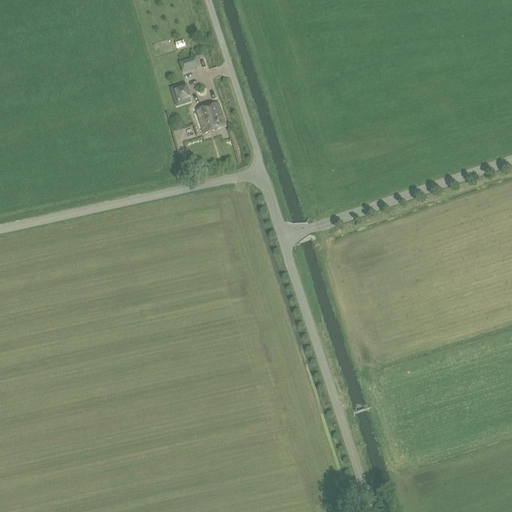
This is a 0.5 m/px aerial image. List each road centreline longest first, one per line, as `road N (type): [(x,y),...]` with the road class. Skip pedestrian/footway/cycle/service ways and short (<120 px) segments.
road 1 (unclassified): [(371,511),(282,238)]
road 2 (unclassified): [(0,229),(259,171)]
road 3 (unclassified): [(282,238),(511,161)]
road 4 (unclassified): [(259,171),(205,0)]
